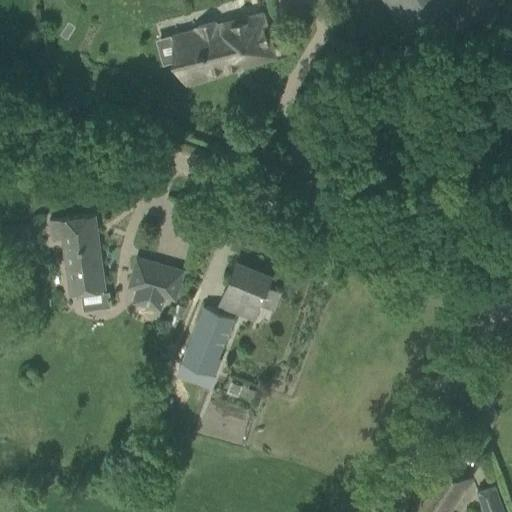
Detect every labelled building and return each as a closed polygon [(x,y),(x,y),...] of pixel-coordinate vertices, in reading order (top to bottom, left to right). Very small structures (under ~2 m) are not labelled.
[(383,0),(407,32),(449,0),(383,0)] [(187,51),(180,53),(188,81),(222,71),(220,64),(238,59),(239,62),(272,53),(261,13),(216,26),(214,21),(197,26),(197,29),(182,33),(187,51)] [(50,219),(52,238),(63,236),(71,292),(105,287),(94,212),(50,219)] [(0,234),(1,248),(32,244),(30,225),(0,227),(0,234)] [(140,285),(136,299),(160,306),(164,292),(175,295),(183,268),(138,256),(131,283),(140,285)] [(225,287),(218,305),(254,319),(260,301),(270,275),(236,261),(225,287)] [(235,315),(203,302),(180,360),(184,361),(179,373),(211,386),(222,358),(219,356),(235,315)] [(498,415),(496,410),(488,391),(476,397),(486,421),(498,415)] [(446,511),(471,474),(461,468),(444,457),(408,511),(446,511)] [(476,490),(484,511),(505,511),(495,483),(476,490)]
